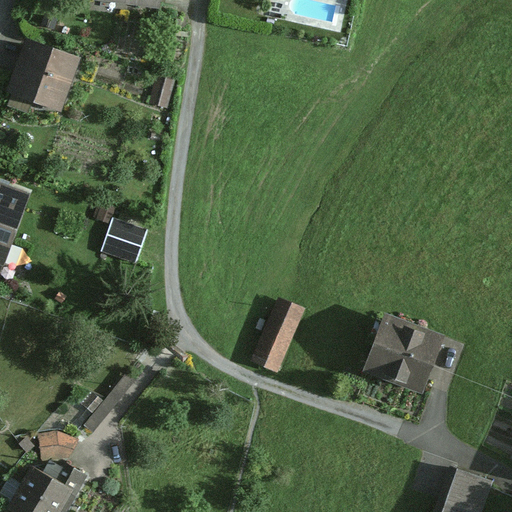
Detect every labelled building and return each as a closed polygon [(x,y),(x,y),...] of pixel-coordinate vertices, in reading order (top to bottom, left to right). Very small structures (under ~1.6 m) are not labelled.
[(161,11),(162,0),(93,0),(93,4),(161,11)] [(78,62),(28,45),(9,97),(59,115),(78,62)] [(174,85),(158,81),(152,106),(168,110),(174,85)] [(0,267),(1,268),(30,195),(0,183),(0,267)] [(135,255),(144,229),(115,219),(106,244),(135,255)] [(304,306),(279,295),(253,357),(279,368),(304,306)] [(444,326),(385,305),(363,364),(422,386),(444,326)] [(76,440),(59,433),(38,436),(40,462),(63,460),(69,457),(76,440)] [(480,511),(492,478),(451,463),(433,511),(480,511)] [(53,511),(67,491),(29,467),(1,511),(53,511)]
